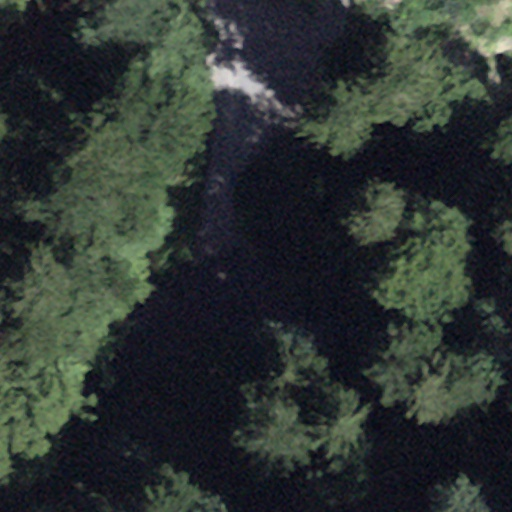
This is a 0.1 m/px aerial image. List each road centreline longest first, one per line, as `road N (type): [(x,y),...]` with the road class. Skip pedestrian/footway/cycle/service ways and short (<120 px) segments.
road 1 (track): [(511,316),(369,323),(261,316),(222,259),(239,23),(219,0)]
road 2 (track): [(235,91),(316,61),(341,0)]
